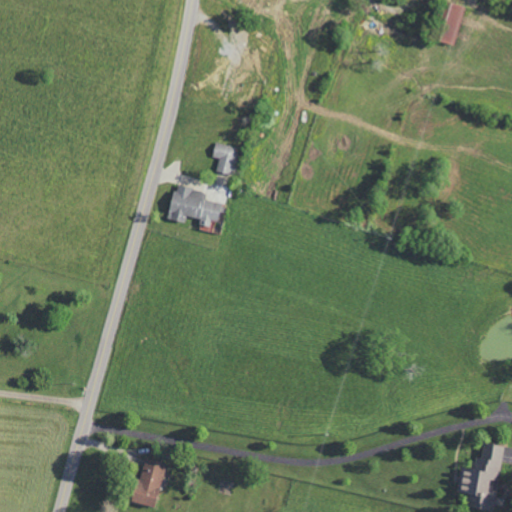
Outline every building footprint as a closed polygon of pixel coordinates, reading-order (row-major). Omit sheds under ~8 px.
[(437,40),(454,45),(464,6),(447,1),(437,40)] [(216,170),(231,175),(239,149),(216,141),(211,156),(220,159),(216,170)] [(168,220),(184,222),(185,217),(199,218),(199,222),(217,225),(220,202),(204,200),(205,190),(172,186),(168,220)] [(503,447),(482,443),(480,458),(473,457),(471,469),(459,468),(455,493),(467,495),(465,507),(493,511),(503,447)] [(165,464),(143,458),(131,502),(153,508),(165,464)]
